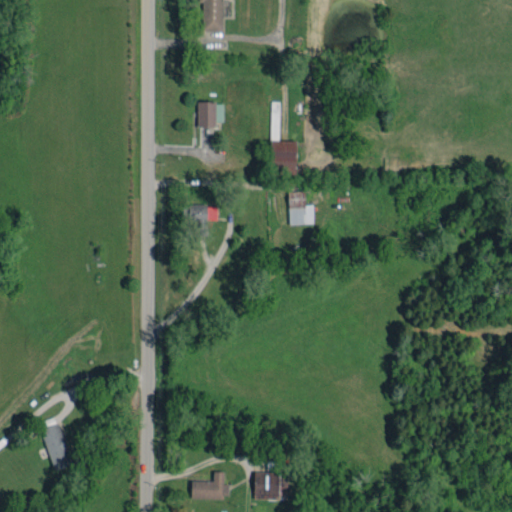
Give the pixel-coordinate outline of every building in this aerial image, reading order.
[(222,31),(222,0),(201,0),(202,31),(222,31)] [(223,125),(222,101),(197,102),(197,125),(223,125)] [(271,131),(270,173),(295,174),(296,140),(277,140),(278,131),(271,131)] [(304,190),(288,191),(289,224),(313,223),(312,204),(305,204),(304,190)] [(218,219),(218,205),(183,204),(182,220),(191,220),(190,234),(206,235),(207,219),(218,219)] [(71,464),(58,422),(40,428),(53,470),(71,464)] [(212,480),(191,480),(190,497),(228,498),(228,484),(223,484),(224,471),(213,470),(212,480)] [(287,494),(287,472),(254,471),(253,498),(279,499),(279,494),(287,494)]
